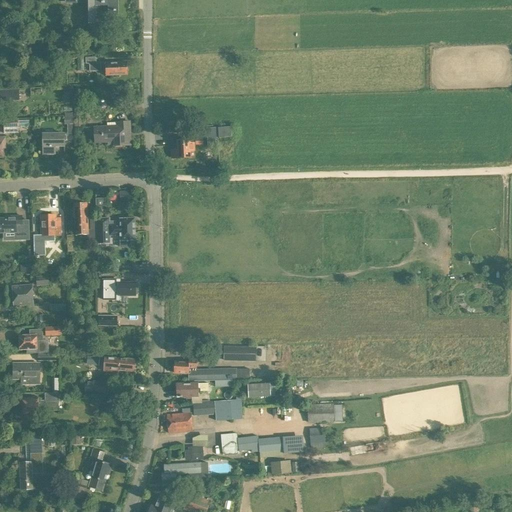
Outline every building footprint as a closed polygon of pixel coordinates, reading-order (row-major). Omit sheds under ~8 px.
[(95,24),(95,19),(95,6),(108,6),(108,19),(118,19),(118,0),(88,0),(88,24),(95,24)] [(86,63),(89,63),(89,71),(100,71),(100,63),(95,63),(95,58),(85,58),(86,63)] [(127,63),(105,64),(106,75),(127,74),(127,72),(128,70),(128,67),(127,66),(127,63)] [(18,90),(0,91),(1,101),(19,100),(18,90)] [(115,146),(131,145),(130,122),(117,122),(117,126),(94,127),(95,143),(115,142),(115,146)] [(219,138),(231,137),(231,127),(218,127),(219,138)] [(216,128),(206,128),(207,139),(216,138),(217,138),(216,128)] [(63,134),(42,135),(43,155),(55,155),(54,147),(64,146),(63,134)] [(193,144),(189,144),(189,140),(178,141),(178,150),(171,150),(172,158),(190,157),(190,151),(194,151),(193,144)] [(106,208),(105,197),(95,198),(96,208),(106,208)] [(75,210),(72,210),(72,218),(75,217),(76,235),(87,234),(86,203),(75,204),(75,210)] [(41,235),(33,235),(33,256),(45,256),(45,242),(54,242),(54,235),(55,235),(59,235),(59,219),(55,219),(55,215),(41,216),(41,235)] [(8,219),(0,218),(0,232),(15,232),(15,240),(29,239),(28,221),(21,221),(21,216),(8,216),(8,219)] [(120,224),(109,224),(109,218),(96,218),(97,230),(134,229),(134,218),(120,219),(120,224)] [(120,230),(97,230),(97,243),(109,242),(109,235),(120,235),(120,236),(120,242),(120,247),(130,247),(130,240),(135,240),(134,229),(120,230)] [(138,285),(136,284),(136,283),(119,283),(119,281),(107,281),(107,274),(97,274),(97,293),(119,293),(119,296),(136,296),(136,291),(138,290),(138,285)] [(48,276),(36,276),(37,285),(49,284),(48,276)] [(12,287),(14,306),(33,305),(32,285),(12,287)] [(118,317),(99,317),(99,326),(118,327),(118,317)] [(60,327),(46,328),(46,337),(61,336),(60,327)] [(18,344),(18,347),(20,349),(20,350),(27,350),(27,354),(48,353),(48,340),(43,340),(42,330),(30,330),(30,335),(19,336),(19,342),(18,344)] [(257,359),(265,359),(266,345),(257,345),(257,359)] [(224,347),(224,359),(255,360),(255,348),(224,347)] [(134,361),(109,359),(105,359),(105,373),(118,374),(118,372),(133,373),(134,361)] [(196,370),(197,361),(189,360),(189,363),(174,362),(174,364),(173,366),(173,369),(174,370),(174,372),(188,373),(187,381),(236,380),(235,369),(196,370)] [(39,384),(39,364),(13,364),(13,379),(21,379),(21,384),(39,384)] [(109,382),(86,381),(86,394),(109,395),(109,382)] [(270,383),(270,384),(248,385),(249,397),(270,396),(270,397),(275,397),(274,387),(275,387),(275,383),(270,383)] [(198,391),(198,384),(176,384),(177,397),(199,397),(198,391)] [(45,401),(38,401),(38,398),(22,399),(23,415),(39,414),(39,411),(59,411),(59,394),(45,394),(45,401)] [(215,408),(215,403),(192,404),(193,416),(215,415),(215,421),(232,420),(231,407),(215,408)] [(308,406),(308,423),(333,422),(333,405),(308,406)] [(167,416),(168,434),(192,432),(191,414),(167,416)] [(323,428),(310,429),(310,436),(324,435),(323,428)] [(238,454),(237,440),(237,435),(221,436),(222,455),(238,454)] [(324,435),(310,436),(311,443),(325,442),(324,435)] [(258,436),(237,439),(237,440),(238,451),(251,450),(251,453),(260,452),(282,450),(281,437),(258,439),(258,436)] [(72,437),(72,444),(80,445),(80,437),(72,437)] [(203,459),(202,447),(202,446),(188,447),(188,450),(184,450),(185,460),(203,459)] [(93,450),(91,459),(88,466),(94,468),(91,478),(92,478),(89,487),(102,491),(105,482),(108,473),(109,473),(111,465),(101,462),(104,453),(93,450)] [(31,463),(20,463),(20,471),(18,471),(18,482),(20,482),(21,489),(33,489),(32,474),(42,473),(41,453),(30,454),(31,463)] [(164,465),(165,475),(162,475),(163,482),(176,482),(175,474),(187,473),(187,481),(201,480),(200,473),(200,463),(164,465)] [(271,465),(272,475),(291,473),(290,463),(271,465)] [(88,482),(76,478),(71,497),(82,500),(88,482)] [(206,511),(210,501),(189,493),(183,509),(191,511),(206,511)] [(158,511),(172,511),(173,511),(172,510),(175,502),(158,496),(154,506),(160,509),(158,511)]
